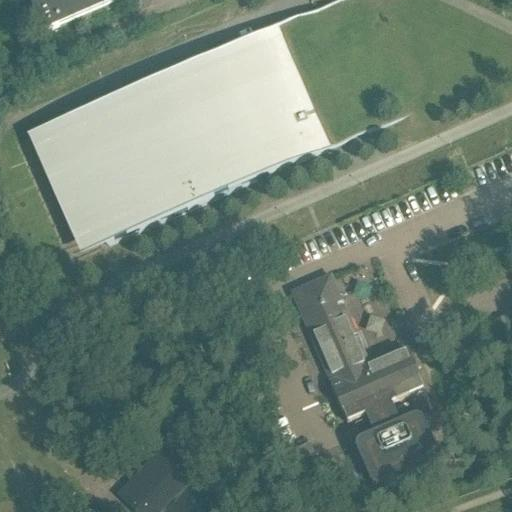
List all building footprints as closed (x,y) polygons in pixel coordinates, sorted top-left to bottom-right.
[(29,0),(45,36),(125,0),(29,0)] [(30,141),(83,260),(332,149),(279,30),(30,141)] [(413,422),(400,428),(392,408),(425,394),(407,352),(369,368),(331,277),(290,294),(346,428),(365,420),(373,439),(360,445),(357,448),(355,451),(356,456),(371,489),(373,492),(377,493),(381,493),(434,470),(437,467),(439,463),(438,459),(424,426),(421,423),(417,421),(413,422)] [(0,311),(10,307),(7,300),(0,284),(0,311)] [(497,324),(486,329),(496,351),(507,346),(497,324)] [(320,462),(312,446),(291,458),(299,473),(320,462)] [(162,448),(116,499),(129,511),(227,511),(230,510),(162,448)]
